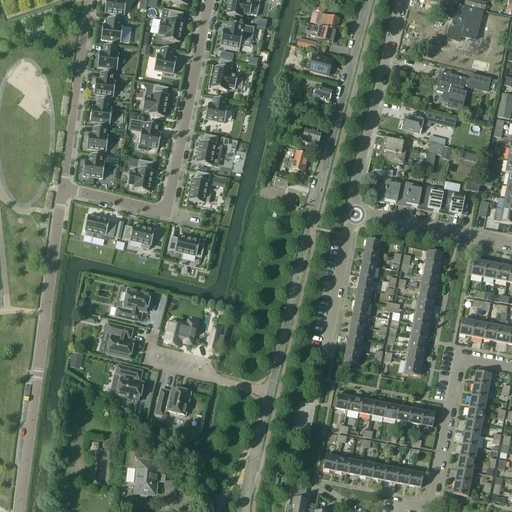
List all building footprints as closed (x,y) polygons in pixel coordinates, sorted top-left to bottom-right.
[(105,0),(104,14),(124,17),(126,1),(123,1),(123,0),(105,0)] [(228,0),(225,16),(242,19),(243,15),(249,17),(252,0),(228,0)] [(323,14),(326,1),(323,0),(315,0),(313,11),(323,14)] [(477,8),(478,3),(465,0),(464,5),(477,8)] [(482,12),(439,2),(436,14),(445,16),(447,10),(455,12),(453,18),(456,19),(454,27),(451,26),(450,27),(451,27),(448,40),(459,43),(460,37),(475,41),(482,12)] [(157,35),(164,36),(163,40),(179,44),(183,22),(181,21),(182,14),(169,12),(166,25),(159,23),(157,35)] [(316,28),(335,33),(339,20),(322,16),(320,23),(317,23),(316,28)] [(121,21),(107,19),(106,26),(102,25),(100,41),(120,44),(128,45),(130,29),(120,28),(121,21)] [(219,46),(239,50),(242,34),(240,33),(241,26),(228,24),(227,31),(222,30),(219,46)] [(332,45),(335,33),(316,28),(315,32),(318,33),(316,41),(322,42),(321,45),(326,47),(327,44),(332,45)] [(302,40),(300,48),(313,52),(315,43),(302,40)] [(117,49),(104,46),(103,53),(99,53),(96,69),(116,72),(119,56),(116,56),(117,49)] [(153,72),(173,75),(176,59),(172,59),(173,52),(160,49),(159,56),(156,55),(153,72)] [(221,53),(219,60),(231,62),(233,55),(221,53)] [(331,62),(312,58),(309,73),(327,78),(329,71),(326,70),(328,62),(331,63),(331,62)] [(249,59),(247,65),(256,67),(256,64),(257,60),(249,59)] [(211,89),(227,92),(227,89),(234,90),(237,77),(230,76),(232,63),(219,61),(218,68),(215,67),(211,89)] [(113,76),(100,73),(99,80),(95,80),(93,96),(113,99),(115,83),(112,83),(113,76)] [(458,102),(464,80),(439,74),(436,88),(438,88),(438,90),(437,90),(436,92),(443,94),(440,99),(444,102),(449,103),(454,103),(459,102),(458,102)] [(288,75),(286,81),(296,84),(297,78),(288,75)] [(142,111),(149,112),(148,116),(164,119),(168,97),(165,96),(167,89),(154,87),(151,99),(144,97),(142,111)] [(328,104),(331,91),(316,88),(313,100),(328,104)] [(500,101),(511,103),(511,101),(511,96),(501,95),(500,101)] [(204,121),(224,124),(227,109),(224,109),(226,101),(212,98),(211,105),(207,104),(204,121)] [(110,102),(96,101),(96,108),(91,107),(89,123),(109,126),(111,110),(109,109),(110,102)] [(511,109),(511,103),(500,101),(499,107),(511,109)] [(508,121),(510,115),(498,112),(497,118),(508,121)] [(419,135),(422,121),(414,119),(414,118),(408,117),(407,121),(403,120),(401,130),(419,135)] [(501,135),(503,122),(496,121),(493,134),(501,135)] [(138,146),(157,150),(161,134),(157,134),(158,127),(145,124),(143,131),(141,131),(138,146)] [(86,151),(105,154),(108,138),(105,137),(106,130),(93,128),(92,135),(88,134),(86,151)] [(317,147),(321,134),(305,130),(302,143),(317,147)] [(195,164),(211,167),(217,139),(204,136),(203,143),(200,142),(195,164)] [(378,161),(402,166),(406,144),(383,139),(381,146),(384,147),(383,152),(382,151),(380,158),(382,158),(381,161),(378,161)] [(440,157),(443,147),(429,144),(427,153),(440,157)] [(304,156),(306,150),(298,148),(298,151),(296,150),(295,153),(292,161),(288,160),(285,169),(291,170),(303,174),(308,157),(304,156)] [(82,178),(102,181),(104,165),(102,165),(102,158),(89,156),(88,162),(84,162),(82,178)] [(127,185),(134,187),(133,190),(149,194),(153,172),(150,171),(152,164),(139,162),(136,174),(129,172),(127,185)] [(210,176),(196,173),(195,180),(192,180),(188,202),(204,205),(204,204),(208,205),(210,196),(206,195),(210,176)] [(286,189),(289,177),(277,174),(274,185),(286,189)] [(211,186),(224,189),(225,182),(213,179),(211,186)] [(395,207),(400,183),(399,183),(399,186),(392,185),(393,181),(378,179),(373,202),(374,203),(374,202),(383,204),(384,201),(395,204),(395,207)] [(478,194),(479,184),(467,182),(465,192),(478,194)] [(417,211),(421,187),(420,190),(414,189),(415,185),(400,183),(395,207),(405,209),(406,206),(417,208),(416,211),(417,211)] [(438,215),(443,191),(442,191),(442,195),(435,193),(436,190),(421,187),(417,211),(426,213),(427,210),(438,212),(438,215)] [(443,191),(438,215),(448,217),(448,214),(460,216),(464,199),(457,198),(458,194),(443,191)] [(511,213),(511,200),(504,199),(502,211),(511,213)] [(485,219),(487,209),(480,207),(478,217),(485,219)] [(511,226),(511,213),(502,211),(499,224),(511,226)] [(87,217),(84,232),(85,232),(84,237),(92,239),(93,235),(112,239),(115,226),(108,225),(109,222),(87,217)] [(122,241),(141,245),(140,249),(149,252),(154,231),(132,226),(132,229),(125,228),(122,241)] [(167,251),(200,259),(203,246),(199,245),(199,242),(178,237),(177,240),(170,238),(167,251)] [(378,256),(380,244),(366,241),(364,253),(378,256)] [(375,268),(378,256),(364,253),(361,265),(375,268)] [(439,268),(441,255),(427,253),(424,265),(439,268)] [(482,279),(485,263),(473,261),(470,277),(482,279)] [(494,281),(497,266),(485,263),(482,279),(494,281)] [(373,280),(375,268),(361,265),(359,278),(373,280)] [(436,280),(439,268),(424,265),(422,277),(436,280)] [(506,284),(509,268),(497,266),(494,281),(506,284)] [(434,292),(436,280),(422,277),(420,289),(434,292)] [(371,293),(373,280),(359,278),(357,290),(371,293)] [(392,297),(394,290),(385,288),(384,295),(392,297)] [(432,304),(434,292),(420,289),(417,302),(432,304)] [(127,290),(122,310),(116,309),(114,318),(139,324),(142,314),(145,315),(150,295),(127,290)] [(368,305),(371,293),(357,290),(354,302),(368,305)] [(366,317),(368,305),(354,302),(352,314),(366,317)] [(429,317),(432,304),(417,302),(415,314),(429,317)] [(364,329),(366,317),(352,314),(350,327),(364,329)] [(427,329),(429,317),(415,314),(413,326),(427,329)] [(80,315),(79,322),(95,325),(97,319),(80,315)] [(470,338),(473,323),(461,320),(458,336),(470,338)] [(180,344),(191,346),(197,323),(187,321),(186,327),(169,323),(164,344),(179,348),(180,344)] [(483,341),(486,325),(473,323),(470,338),(483,341)] [(107,325),(105,334),(110,335),(105,356),(129,361),(133,342),(130,341),(132,331),(107,325)] [(495,343),(498,327),(486,325),(483,341),(495,343)] [(425,341),(427,329),(413,326),(410,338),(425,341)] [(361,342),(364,329),(350,327),(347,339),(361,342)] [(507,346),(510,330),(498,327),(495,343),(507,346)] [(422,353),(425,341),(410,338),(408,351),(422,353)] [(359,354),(361,342),(347,339),(345,351),(359,354)] [(357,366),(359,354),(345,351),(343,363),(357,366)] [(420,365),(422,353),(408,351),(406,363),(420,365)] [(82,357),(72,354),(68,368),(79,371),(82,357)] [(418,378),(420,365),(406,363),(403,375),(418,378)] [(116,367),(114,376),(120,377),(115,398),(138,403),(143,385),(139,384),(141,373),(116,367)] [(473,385),(488,388),(490,376),(475,373),(473,385)] [(486,401),(488,388),(473,385),(470,398),(486,401)] [(190,394),(171,389),(170,393),(160,390),(154,416),(163,418),(164,412),(185,417),(190,394)] [(346,412),(349,398),(336,396),(334,410),(346,412)] [(358,415),(361,401),(349,398),(346,412),(358,415)] [(483,413),(486,401),(470,398),(468,410),(483,413)] [(370,417),(373,403),(361,401),(358,415),(370,417)] [(383,419),(385,405),(373,403),(370,417),(383,419)] [(395,422),(398,408),(385,405),(383,419),(395,422)] [(407,424),(410,410),(398,408),(395,422),(407,424)] [(419,427),(422,412),(410,410),(407,424),(419,427)] [(481,425),(483,413),(468,410),(465,422),(481,425)] [(422,412),(419,427),(432,429),(434,415),(422,412)] [(158,433),(162,427),(150,419),(146,425),(158,433)] [(479,437),(481,425),(465,422),(463,434),(479,437)] [(476,450),(479,437),(463,434),(461,447),(476,450)] [(474,462),(476,450),(461,447),(458,459),(474,462)] [(147,497),(156,498),(157,483),(164,484),(165,477),(158,476),(159,462),(147,461),(148,453),(128,450),(126,460),(126,470),(136,471),(133,496),(139,496),(140,497),(140,498),(141,499),(142,499),(143,499),(144,499),(145,499),(146,499),(147,498),(147,497)] [(334,473),(337,459),(325,457),(322,471),(334,473)] [(347,475),(349,461),(337,459),(334,473),(347,475)] [(472,474),(474,462),(458,459),(456,471),(472,474)] [(359,478),(361,464),(349,461),(347,475),(359,478)] [(371,480),(374,466),(361,464),(359,478),(371,480)] [(383,482),(386,468),(374,466),(371,480),(383,482)] [(396,485),(398,471),(386,468),(383,482),(396,485)] [(408,487),(410,473),(398,471),(396,485),(408,487)] [(469,486),(472,474),(456,471),(454,483),(469,486)] [(410,473),(408,487),(420,489),(423,475),(410,473)] [(467,498),(469,486),(454,483),(451,496),(467,498)] [(313,511),(315,506),(304,504),(305,494),(295,492),(294,499),(292,498),(291,506),(295,507),(293,511),(313,511)]
